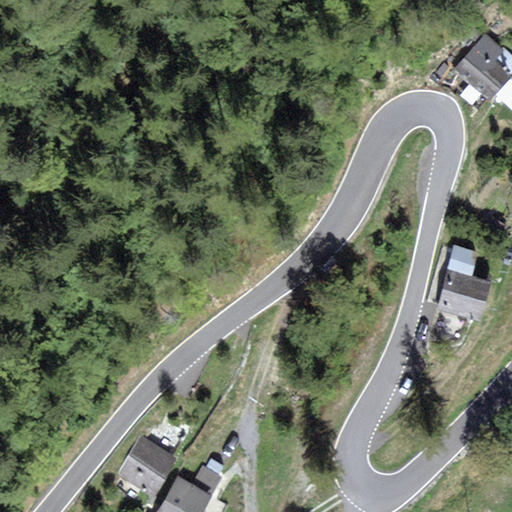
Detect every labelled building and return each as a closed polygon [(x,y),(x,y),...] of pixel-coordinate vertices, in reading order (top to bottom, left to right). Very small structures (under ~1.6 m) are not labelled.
[(511,62),(511,55),(486,33),(478,43),(459,65),(489,90),(508,68),(511,62)] [(511,79),(500,94),(511,104),(511,79)] [(475,249),(456,244),(450,265),(469,271),(475,249)] [(490,278),(449,269),(441,303),(482,312),(490,278)] [(173,455),(142,437),(122,473),(153,490),(173,455)] [(194,511),(197,508),(207,492),(217,475),(203,467),(192,483),(178,475),(156,511),(194,511)]
